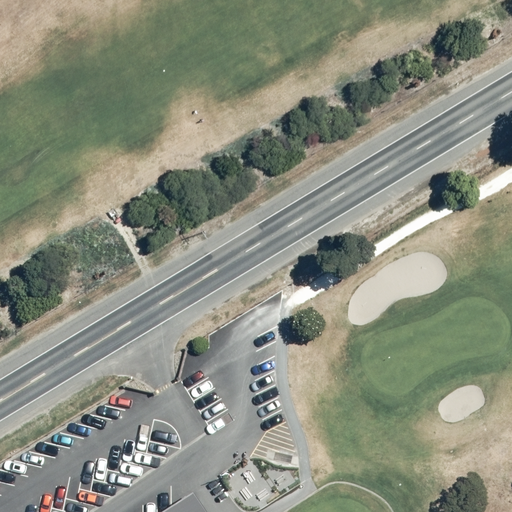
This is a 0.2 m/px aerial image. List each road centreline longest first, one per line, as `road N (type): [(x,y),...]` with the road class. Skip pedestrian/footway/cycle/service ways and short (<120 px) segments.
road 1 (primary): [(0,403),(511,93)]
road 2 (unknown): [(234,511),(200,458),(197,438),(232,444),(253,432),(251,400),(218,336)]
